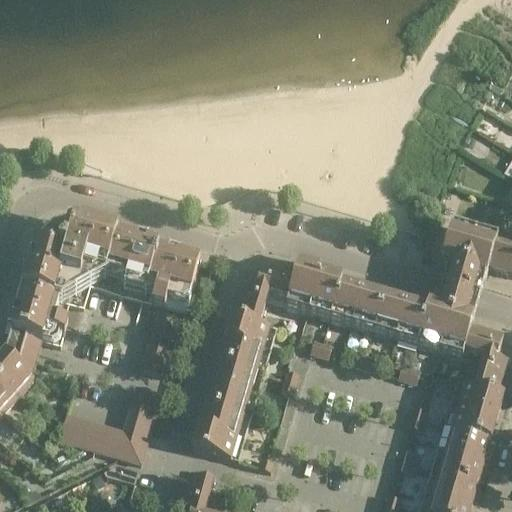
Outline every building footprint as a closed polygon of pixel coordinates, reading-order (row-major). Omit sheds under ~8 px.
[(184,318),(199,269),(201,261),(75,224),(72,231),(62,233),(60,240),(50,246),(49,246),(43,244),(35,251),(28,249),(3,334),(10,336),(41,345),(60,351),(67,328),(52,324),(57,305),(83,313),(90,290),(184,318)] [(461,363),(464,355),(470,333),(480,299),(488,272),(488,273),(494,250),(497,242),(451,229),(446,249),(436,246),(431,265),(446,270),(441,288),(434,313),(317,278),(320,269),(299,263),(294,281),(287,304),(285,312),(461,363)] [(511,279),(511,255),(494,250),(488,273),(511,279)] [(262,272),(255,293),(268,297),(268,298),(287,304),(294,281),(262,272)] [(259,329),(268,298),(268,297),(255,293),(245,290),(236,322),(259,329)] [(183,323),(158,316),(154,328),(179,335),(183,323)] [(259,329),(236,322),(230,321),(216,369),(239,376),(262,383),(277,334),(259,329)] [(151,339),(176,347),(179,335),(154,328),(151,339)] [(502,342),(470,333),(464,355),(483,361),(483,360),(496,364),(502,342)] [(31,380),(35,366),(38,355),(39,353),(41,345),(10,336),(8,343),(5,356),(0,352),(0,351),(0,383),(19,400),(34,383),(31,380)] [(173,358),(176,347),(151,339),(148,351),(173,358)] [(313,345),(310,357),(319,360),(322,348),(313,345)] [(319,360),(328,363),(332,350),(322,348),(319,360)] [(148,351),(144,362),(169,369),(173,358),(148,351)] [(363,373),(366,361),(357,358),(354,370),(363,373)] [(474,392),(485,395),(497,399),(506,367),(496,364),(483,360),(483,361),(474,392)] [(366,361),(363,373),(372,376),(375,363),(366,361)] [(144,362),(141,375),(166,382),(169,369),(144,362)] [(262,383),(239,376),(216,369),(203,411),(227,418),(250,425),(262,383)] [(407,386),(410,373),(401,371),(397,383),(407,386)] [(416,388),(417,384),(419,376),(410,373),(407,386),(416,388)] [(67,376),(66,382),(76,385),(78,379),(67,376)] [(299,379),(295,378),(287,376),(284,385),(296,389),(299,379)] [(0,413),(4,417),(19,400),(0,383),(0,413)] [(281,394),(289,396),(294,398),(296,389),(284,385),(281,394)] [(485,395),(474,392),(464,389),(451,433),(490,445),(503,400),(497,399),(485,395)] [(157,411),(161,399),(136,392),(132,404),(157,411)] [(129,415),(154,422),(157,411),(132,404),(129,415)] [(250,425),(227,418),(203,411),(191,453),(238,467),(250,425)] [(425,416),(417,414),(413,413),(410,422),(423,425),(425,416)] [(125,427),(150,434),(154,422),(129,415),(125,427)] [(79,424),(66,420),(59,445),(71,449),(79,424)] [(408,431),(412,432),(420,435),(423,425),(410,422),(408,431)] [(79,424),(71,449),(83,452),(90,427),(79,424)] [(94,455),(101,430),(90,427),(83,452),(94,455)] [(147,445),(150,435),(150,434),(125,427),(123,436),(122,437),(147,445)] [(113,434),(101,430),(94,455),(106,459),(113,434)] [(451,433),(444,455),(438,477),(477,489),(490,445),(451,433)] [(122,437),(123,436),(113,434),(106,459),(115,461),(119,449),(122,437)] [(119,449),(144,456),(147,445),(122,437),(119,449)] [(115,461),(141,469),(144,456),(119,449),(115,461)] [(270,477),(273,468),(261,464),(258,473),(270,477)] [(404,467),(401,476),(407,478),(412,475),(413,469),(404,467)] [(105,480),(134,489),(138,476),(117,470),(104,477),(105,480)] [(470,511),(477,489),(438,477),(427,511),(470,511)] [(180,511),(205,511),(212,489),(189,482),(180,511)] [(397,511),(400,504),(392,501),(388,500),(385,509),(394,511),(397,511)]
